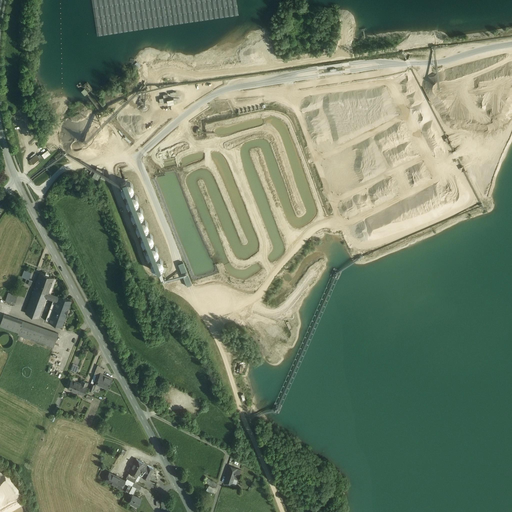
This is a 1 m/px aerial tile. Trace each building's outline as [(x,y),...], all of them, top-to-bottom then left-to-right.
[(41,153),(44,157),(51,153),(48,149),(41,153)] [(29,159),(33,164),(40,157),(35,153),(29,159)] [(123,177),(119,178),(133,212),(138,210),(137,208),(136,209),(133,203),(138,201),(133,191),(135,190),(130,179),(125,181),(123,177)] [(148,261),(151,268),(155,269),(162,267),(160,267),(163,266),(163,262),(162,258),(158,257),(156,257),(151,256),(157,253),(157,248),(156,246),(152,244),(149,244),(148,242),(152,240),(153,238),(153,237),(151,233),(149,233),(144,232),(143,230),(141,229),(141,235),(145,246),(144,250),(146,256),(149,257),(148,261)] [(33,281),(29,280),(32,272),(25,270),(20,283),(25,285),(26,285),(27,286),(31,287),(33,281)] [(54,278),(39,273),(25,312),(40,317),(47,297),(56,300),(49,322),(63,326),(71,303),(72,300),(48,292),(54,278)] [(18,295),(8,293),(5,302),(15,305),(18,295)] [(22,321),(3,315),(0,324),(0,326),(19,332),(22,321)] [(59,333),(25,322),(20,335),(55,347),(59,333)] [(112,379),(100,375),(96,384),(108,389),(112,379)] [(73,379),(68,388),(84,395),(88,385),(73,379)] [(153,467),(135,459),(126,479),(134,483),(138,474),(148,479),(153,467)] [(237,468),(229,466),(224,484),(231,486),(234,478),(239,480),(243,471),(237,469),(237,468)] [(126,482),(109,474),(106,481),(122,489),(126,482)] [(216,481),(206,477),(204,483),(214,487),(216,481)] [(136,487),(129,485),(127,491),(134,493),(136,487)] [(143,499),(132,494),(128,504),(139,508),(143,499)]
